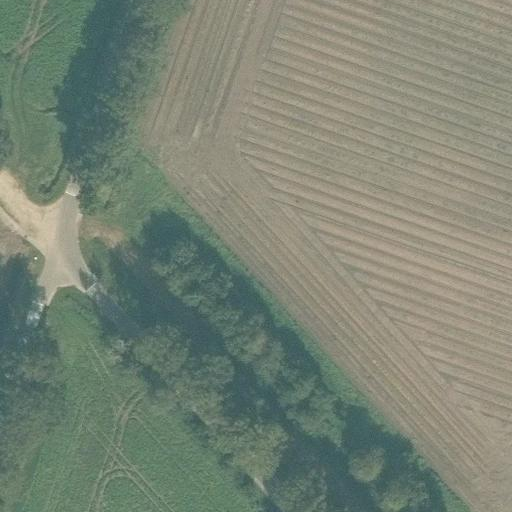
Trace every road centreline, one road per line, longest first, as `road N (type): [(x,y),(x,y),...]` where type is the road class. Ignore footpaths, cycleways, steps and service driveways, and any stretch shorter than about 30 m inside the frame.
road 1 (unclassified): [(287,511),(52,252)]
road 2 (unclassified): [(52,252),(138,0)]
road 3 (unclassified): [(0,406),(52,252)]
